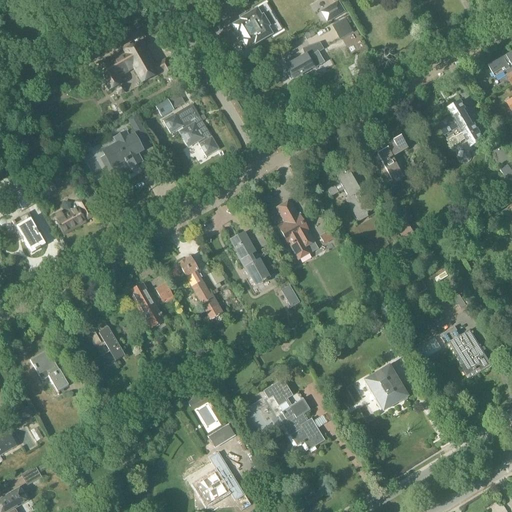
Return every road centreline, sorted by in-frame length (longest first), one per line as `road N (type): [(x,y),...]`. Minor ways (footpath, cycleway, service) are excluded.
road 1 (residential): [(0,319),(261,168)]
road 2 (residential): [(261,168),(511,27)]
road 3 (residential): [(261,168),(164,0)]
road 4 (residential): [(511,420),(359,511)]
